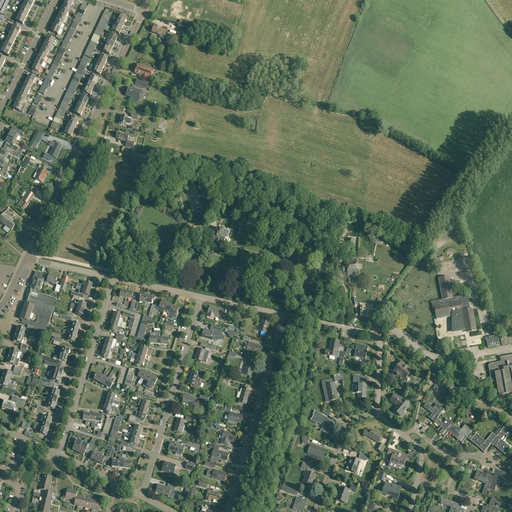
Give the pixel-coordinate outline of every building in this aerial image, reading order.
[(62,9),(68,12),(72,14),(73,12),(72,11),(74,8),(73,8),(64,3),(62,9)] [(21,10),(28,13),(31,8),(24,5),(21,10)] [(59,15),(66,18),(68,12),(62,9),(59,15)] [(76,16),(81,19),(85,12),(80,9),(76,16)] [(19,16),(26,19),(28,13),(21,10),(19,16)] [(114,18),(124,23),(127,18),(120,14),(119,17),(115,16),(114,18)] [(56,20),(63,23),(66,18),(59,15),(56,20)] [(16,21),(23,25),(26,19),(19,16),(16,21)] [(73,23),(78,26),(81,19),(76,16),(73,22),(73,23)] [(115,26),(122,29),(124,23),(114,18),(113,21),(116,23),(115,26)] [(54,25),(60,29),(63,23),(56,20),(54,25)] [(99,23),(98,26),(104,29),(104,30),(108,32),(110,28),(105,26),(99,23)] [(11,30),(18,34),(21,28),(14,25),(11,30)] [(51,31),(57,34),(60,29),(54,25),(51,31)] [(112,31),(119,34),(122,29),(115,26),(112,31)] [(71,27),(67,34),(73,37),(76,29),(71,27)] [(152,32),(160,36),(161,33),(165,34),(166,31),(157,27),(156,29),(154,28),(152,32)] [(9,36),(16,39),(18,34),(11,30),(9,36)] [(16,39),(9,36),(7,35),(4,40),(6,41),(13,45),(16,39)] [(108,41),(115,44),(117,38),(111,35),(108,41)] [(45,42),(52,45),(55,40),(48,37),(45,42)] [(62,45),(67,48),(70,42),(65,39),(62,45)] [(105,46),(112,49),(115,44),(108,41),(104,39),(103,41),(107,43),(105,46)] [(3,47),(10,50),(13,45),(6,41),(3,47)] [(43,47),(49,51),(52,45),(45,42),(43,47)] [(103,52),(109,55),(112,49),(105,46),(101,44),(100,47),(104,49),(103,52)] [(1,53),(7,56),(10,50),(3,47),(1,53)] [(40,53),(47,56),(49,51),(43,47),(40,53)] [(57,54),(63,57),(66,50),(61,48),(57,54)] [(37,59),(44,62),(47,56),(40,53),(37,59)] [(54,62),(59,64),(63,57),(57,54),(54,62)] [(96,60),(105,64),(108,59),(99,55),(96,60)] [(35,64),(41,67),(44,62),(37,59),(35,64)] [(96,67),(102,70),(105,64),(96,60),(95,63),(97,64),(96,67)] [(32,70),(38,73),(41,67),(35,64),(32,70)] [(134,73),(148,78),(146,83),(150,84),(156,79),(152,75),(154,70),(138,64),(134,73)] [(93,72),(100,76),(102,70),(96,67),(93,65),(90,71),(93,72)] [(49,72),(54,75),(57,68),(52,66),(49,72)] [(29,75),(27,80),(33,84),(36,79),(29,75)] [(86,81),(95,85),(98,79),(89,75),(86,81)] [(43,84),(48,86),(51,80),(46,78),(43,84)] [(27,80),(24,86),(30,89),(33,91),(34,89),(31,87),(33,84),(27,80)] [(135,85),(147,89),(149,84),(137,80),(135,85)] [(86,87),(93,90),(95,85),(86,81),(86,83),(88,84),(86,87)] [(24,86),(21,92),(28,95),(30,89),(24,86)] [(39,92),(44,95),(47,89),(42,86),(39,92)] [(83,93),(90,96),(93,90),(86,87),(83,93)] [(134,88),(133,90),(129,88),(126,96),(131,98),(131,99),(138,102),(138,101),(141,102),(144,94),(142,93),(142,91),(134,88)] [(21,92),(18,97),(25,100),(25,101),(28,102),(29,100),(26,98),(28,95),(21,92)] [(79,102),(86,105),(88,100),(79,95),(78,97),(81,99),(79,102)] [(16,103),(25,107),(26,105),(23,104),(25,101),(25,100),(18,97),(16,103)] [(76,108),(83,111),(86,105),(79,102),(76,108)] [(13,108),(22,113),(25,107),(16,103),(13,108)] [(74,113),(80,117),(83,111),(76,108),(74,113)] [(67,122),(76,126),(79,120),(69,116),(68,118),(69,118),(67,122)] [(129,126),(130,126),(130,125),(131,125),(132,120),(131,120),(132,118),(128,117),(122,116),(120,124),(126,125),(129,126)] [(55,117),(53,122),(59,124),(59,125),(62,126),(63,123),(60,122),(61,120),(55,117)] [(64,127),(74,132),(76,126),(67,122),(64,127)] [(62,133),(71,137),(74,132),(64,127),(62,133)] [(7,136),(16,140),(19,134),(10,130),(7,136)] [(125,147),(133,149),(135,143),(128,141),(129,136),(133,137),(135,132),(126,130),(125,134),(118,132),(116,138),(124,140),(123,143),(126,144),(125,147)] [(10,148),(17,152),(18,149),(13,146),(16,140),(7,136),(4,142),(11,145),(10,148)] [(48,159),(51,160),(53,157),(56,159),(61,147),(60,146),(61,144),(61,143),(62,141),(57,139),(55,144),(51,142),(49,146),(53,148),(49,155),(50,155),(48,159)] [(17,152),(10,148),(8,152),(1,149),(0,150),(0,155),(7,159),(10,153),(16,156),(17,152)] [(0,167),(3,168),(10,172),(11,171),(9,170),(8,169),(9,167),(4,164),(7,159),(0,155),(0,162),(2,164),(0,167)] [(132,162),(150,165),(151,160),(151,157),(147,156),(147,157),(144,157),(145,156),(142,155),(139,155),(138,157),(133,156),(132,162)] [(36,179),(42,183),(48,172),(45,171),(47,167),(42,165),(40,164),(38,168),(41,169),(39,173),(37,173),(36,174),(38,175),(36,179)] [(0,171),(0,178),(0,179),(0,178),(3,173),(7,175),(8,173),(10,174),(10,172),(3,168),(1,172),(0,171)] [(21,207),(25,209),(29,202),(30,202),(34,195),(28,191),(22,200),(21,200),(18,206),(21,208),(21,207)] [(3,205),(8,209),(11,205),(5,201),(4,200),(2,203),(3,204),(3,205)] [(0,218),(0,221),(11,230),(17,223),(4,213),(0,218)] [(246,227),(255,230),(258,217),(255,216),(254,219),(249,218),(246,227)] [(214,246),(221,248),(222,246),(223,246),(223,245),(225,246),(226,246),(227,242),(228,237),(230,237),(232,231),(227,230),(227,232),(218,229),(217,229),(216,231),(214,237),(212,243),(214,243),(214,246)] [(343,263),(345,276),(359,274),(358,271),(359,271),(357,263),(357,260),(343,263)] [(391,281),(397,281),(397,277),(399,277),(400,272),(393,271),(393,276),(392,276),(391,281)] [(28,326),(34,328),(46,332),(53,311),(54,308),(57,299),(39,293),(40,292),(44,280),(43,280),(45,275),(36,272),(28,298),(27,298),(21,319),(29,322),(28,326)] [(47,282),(55,285),(57,278),(49,275),(48,279),(46,278),(44,283),(47,284),(47,282)] [(451,317),(452,333),(464,331),(467,330),(468,332),(476,331),(473,309),(470,309),(467,295),(461,297),(452,298),(450,287),(455,286),(454,281),(447,282),(447,277),(438,279),(442,300),(433,302),(436,319),(451,317)] [(84,288),(91,291),(93,285),(86,283),(84,288)] [(84,288),(81,287),(80,290),(79,294),(80,295),(80,294),(89,297),(91,291),(84,288)] [(144,309),(147,309),(147,307),(148,303),(152,304),(152,300),(153,301),(154,298),(153,297),(147,296),(145,306),(144,309)] [(156,304),(155,306),(153,313),(156,314),(157,311),(158,311),(163,313),(164,312),(168,304),(162,301),(160,306),(156,304)] [(71,306),(85,310),(87,304),(80,302),(79,306),(72,303),(71,306)] [(173,306),(168,304),(164,312),(169,315),(173,306)] [(76,314),(83,316),(85,310),(71,306),(70,308),(77,311),(76,314)] [(179,309),(173,306),(169,315),(167,319),(171,321),(172,318),(176,320),(178,313),(177,312),(179,309)] [(362,316),(372,316),(372,306),(362,306),(362,316)] [(220,319),(224,320),(226,314),(223,313),(223,311),(210,307),(208,314),(207,317),(213,319),(214,316),(221,318),(220,319)] [(112,319),(122,322),(123,319),(120,319),(121,316),(119,315),(120,313),(115,312),(114,314),(114,313),(112,319)] [(60,318),(71,321),(72,318),(61,315),(54,313),(53,316),(60,318)] [(259,331),(266,333),(270,320),(262,318),(259,331)] [(111,325),(121,328),(122,322),(112,319),(111,325)] [(72,329),(79,331),(80,325),(73,323),(72,326),(70,326),(69,328),(72,329)] [(109,331),(119,334),(121,328),(111,325),(109,331)] [(16,334),(23,337),(26,329),(18,327),(16,334)] [(217,339),(219,339),(220,335),(222,329),(216,327),(215,332),(211,331),(211,332),(204,330),(202,337),(216,341),(217,339)] [(70,335),(77,337),(79,331),(72,329),(71,332),(68,331),(68,332),(64,331),(63,333),(70,335)] [(233,339),(235,332),(234,332),(228,330),(227,333),(231,334),(230,338),(233,339)] [(14,341),(21,344),(23,337),(16,334),(14,341)] [(68,341),(75,343),(77,337),(70,335),(68,341)] [(486,338),(488,347),(500,345),(498,336),(486,338)] [(106,339),(105,344),(114,347),(116,341),(127,344),(128,341),(123,340),(123,339),(116,337),(115,340),(113,339),(113,341),(106,339)] [(51,348),(43,338),(40,341),(40,342),(38,343),(47,355),(51,352),(49,349),(51,348)] [(325,355),(344,359),(345,353),(337,351),(340,341),(332,339),(329,351),(326,350),(325,355)] [(247,350),(260,354),(262,347),(249,343),(247,350)] [(139,352),(146,354),(148,349),(145,348),(145,345),(141,344),(140,346),(138,345),(137,349),(133,347),(132,347),(131,347),(130,349),(132,349),(132,350),(139,352)] [(357,345),(356,350),(356,352),(354,357),(365,359),(368,347),(357,345)] [(61,354),(68,357),(70,351),(63,348),(61,354)] [(9,356),(16,358),(19,351),(11,349),(9,356)] [(195,360),(206,363),(209,352),(198,349),(195,360)] [(66,363),(68,357),(61,354),(57,353),(56,356),(57,357),(56,360),(66,363)] [(134,366),(139,367),(139,365),(142,366),(144,360),(129,355),(127,359),(131,360),(130,362),(135,364),(134,366)] [(499,396),(504,396),(504,395),(507,395),(511,394),(511,355),(501,357),(502,362),(490,364),(489,364),(489,365),(488,365),(488,366),(491,382),(491,383),(492,383),(493,384),(496,383),(498,396),(499,396)] [(7,363),(14,366),(16,358),(9,356),(7,363)] [(243,375),(251,377),(254,364),(247,361),(246,366),(243,365),(242,369),(244,370),(243,375)] [(393,373),(403,381),(411,371),(401,363),(393,373)] [(51,370),(50,373),(56,375),(62,377),(63,371),(56,369),(55,372),(51,370)] [(4,371),(2,378),(9,381),(12,373),(4,371)] [(140,385),(143,380),(146,373),(141,371),(138,377),(141,378),(140,381),(139,380),(136,386),(138,387),(140,385)] [(188,384),(200,387),(201,384),(200,383),(201,380),(197,379),(199,373),(192,371),(188,384)] [(56,375),(50,373),(48,373),(47,376),(51,377),(50,380),(56,382),(55,383),(59,384),(60,382),(60,383),(61,382),(62,380),(61,380),(62,377),(56,375)] [(143,387),(146,388),(152,376),(146,373),(143,380),(146,381),(143,387)] [(94,380),(99,383),(102,376),(97,374),(94,380)] [(104,386),(110,389),(113,382),(114,380),(112,379),(114,375),(111,374),(108,379),(104,386)] [(99,383),(104,386),(108,379),(102,376),(99,383)] [(146,388),(149,390),(151,385),(153,387),(154,385),(157,379),(152,376),(146,388)] [(0,385),(8,388),(9,384),(13,385),(15,386),(16,382),(12,381),(9,381),(2,378),(0,385)] [(327,390),(329,401),(338,400),(333,380),(327,381),(329,389),(327,390)] [(358,398),(366,398),(366,383),(358,382),(358,398)] [(239,402),(246,404),(250,391),(247,390),(248,386),(242,385),(241,389),(242,389),(239,402)] [(51,396),(58,398),(60,392),(53,390),(54,389),(51,388),(49,392),(45,392),(45,394),(48,395),(51,396)] [(108,393),(107,399),(120,403),(122,403),(123,401),(117,399),(114,398),(115,395),(108,393)] [(182,402),(196,406),(198,399),(184,395),(182,402)] [(393,410),(401,417),(409,407),(396,395),(391,401),(396,406),(393,410)] [(2,408),(13,412),(15,407),(23,409),(25,404),(26,400),(21,399),(12,396),(10,403),(4,401),(2,408)] [(49,402),(56,404),(58,398),(51,396),(49,402)] [(141,407),(148,409),(150,403),(140,400),(138,406),(141,407)] [(47,408),(54,410),(56,404),(49,402),(47,408)] [(430,418),(434,422),(438,418),(444,410),(437,404),(433,409),(427,404),(424,407),(433,415),(430,418)] [(106,414),(109,415),(111,410),(117,411),(118,408),(112,407),(105,405),(103,411),(107,412),(106,414)] [(323,413),(329,416),(332,412),(326,408),(323,413)] [(320,431),(328,433),(331,427),(333,427),(334,423),(315,411),(312,415),(314,415),(310,421),(316,424),(317,423),(323,427),(322,430),(321,430),(320,431)] [(138,418),(145,420),(146,415),(137,412),(136,414),(136,416),(138,417),(138,418)] [(228,420),(241,424),(243,416),(228,412),(227,415),(229,416),(228,420)] [(43,422),(50,424),(52,418),(45,416),(43,422)] [(453,428),(456,425),(448,419),(444,423),(438,418),(434,422),(443,429),(441,433),(446,437),(449,432),(450,432),(452,429),(453,428)] [(174,431),(181,433),(185,421),(177,419),(174,431)] [(134,432),(141,434),(142,428),(134,425),(133,429),(132,428),(131,431),(134,432)] [(462,430),(456,425),(453,428),(452,429),(450,432),(449,432),(463,443),(473,431),(466,425),(462,430)] [(40,434),(46,436),(48,430),(41,428),(40,434)] [(494,446),(505,455),(511,448),(501,440),(509,432),(504,428),(497,437),(492,444),(494,446)] [(368,437),(378,444),(379,443),(383,437),(379,434),(378,435),(372,431),(371,433),(365,431),(363,435),(368,437)] [(222,439),(235,443),(237,435),(224,432),(222,439)] [(485,453),(492,444),(497,437),(493,433),(486,442),(477,434),(471,441),(483,451),(485,453)] [(301,442),(307,444),(310,436),(305,435),(303,435),(302,440),(301,442)] [(130,444),(137,446),(139,440),(129,437),(129,440),(131,441),(130,444)] [(75,444),(73,450),(78,453),(83,443),(83,442),(77,439),(75,444)] [(78,453),(84,456),(89,445),(83,443),(78,453)] [(184,447),(170,443),(168,450),(176,452),(175,455),(181,456),(184,447)] [(379,443),(378,444),(375,449),(382,453),(386,447),(379,443)] [(307,454),(322,459),(325,451),(310,445),(307,454)] [(389,467),(394,469),(395,464),(404,467),(406,462),(408,462),(410,457),(403,454),(403,453),(389,448),(386,457),(392,459),(389,467)] [(218,459),(227,461),(229,454),(213,449),(211,457),(215,458),(215,459),(218,460),(218,459)] [(91,459),(96,462),(100,453),(98,452),(97,454),(94,453),(91,459)] [(102,464),(104,465),(105,462),(103,461),(105,458),(102,457),(103,453),(101,452),(100,453),(96,462),(102,465),(102,464)] [(347,470),(356,474),(360,461),(351,458),(347,470)] [(162,471),(173,475),(175,469),(178,470),(179,467),(164,462),(162,471)] [(185,469),(193,471),(194,470),(195,470),(196,466),(195,465),(187,462),(185,469)] [(212,478),(224,481),(227,474),(214,470),(214,471),(209,470),(209,472),(208,471),(206,476),(212,477),(212,478)] [(494,477),(490,489),(495,491),(498,481),(510,485),(511,478),(511,475),(499,471),(496,470),(494,477)] [(303,483),(312,486),(313,482),(314,482),(316,476),(304,471),(303,475),(305,476),(303,483)] [(376,480),(384,482),(386,475),(379,472),(376,480)] [(487,496),(490,489),(494,477),(491,476),(491,477),(477,472),(474,480),(486,484),(482,495),(487,496)] [(41,482),(50,484),(52,477),(43,474),(41,482)] [(44,490),(49,491),(50,484),(41,482),(40,489),(44,490)] [(392,499),(397,501),(401,490),(399,490),(400,487),(386,483),(382,493),(393,496),(392,499)] [(168,497),(173,498),(176,487),(168,484),(167,488),(158,485),(156,492),(168,496),(168,497)] [(286,491),(296,494),(298,490),(288,486),(286,491)] [(336,500),(345,503),(350,490),(340,487),(338,492),(339,492),(336,500)] [(75,500),(76,496),(77,492),(67,489),(65,498),(75,500)] [(49,491),(44,490),(43,497),(51,499),(53,492),(49,491)] [(206,501),(209,502),(210,499),(219,501),(221,494),(209,490),(206,501)] [(74,505),(82,507),(85,498),(76,496),(75,500),(74,505)] [(41,504),(49,507),(51,499),(43,497),(41,504)] [(293,509),(302,511),(303,511),(307,501),(297,497),(293,509)] [(82,507),(91,509),(93,500),(85,498),(82,507)] [(481,511),(498,511),(499,510),(493,508),(496,500),(492,498),(488,509),(483,507),(481,511)] [(449,511),(459,511),(460,509),(461,509),(462,506),(443,499),(441,504),(452,508),(449,511)] [(91,509),(100,511),(102,503),(93,500),(91,509)] [(365,511),(372,511),(376,505),(369,502),(365,511)]
